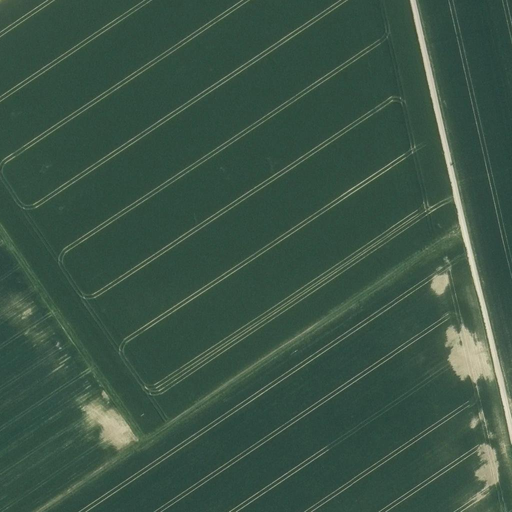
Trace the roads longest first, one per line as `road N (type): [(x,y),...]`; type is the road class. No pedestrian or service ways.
road 1 (track): [(464,230),(41,511)]
road 2 (track): [(511,435),(412,0)]
road 3 (track): [(144,442),(0,229)]
